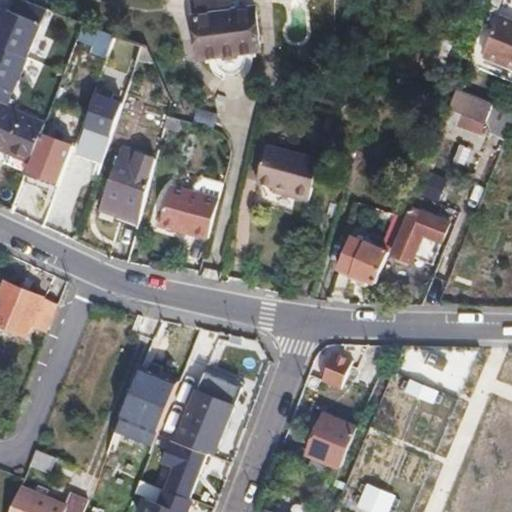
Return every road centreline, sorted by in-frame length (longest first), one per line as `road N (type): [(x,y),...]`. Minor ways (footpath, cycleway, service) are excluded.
road 1 (residential): [(100,273),(29,450),(0,438)]
road 2 (residential): [(304,323),(100,273)]
road 3 (residential): [(511,324),(304,323)]
road 4 (residential): [(304,323),(232,511)]
